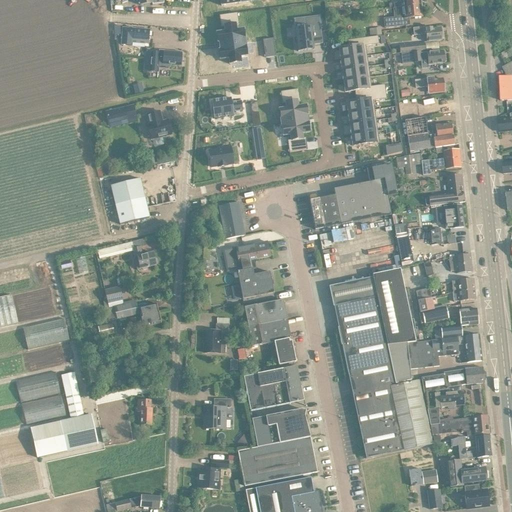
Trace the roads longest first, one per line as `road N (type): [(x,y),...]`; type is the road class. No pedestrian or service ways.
road 1 (secondary): [(511,431),(466,20)]
road 2 (residential): [(184,192),(327,156),(314,72),(190,84)]
road 3 (unclassified): [(173,511),(184,192)]
road 4 (unclassified): [(350,511),(292,221)]
